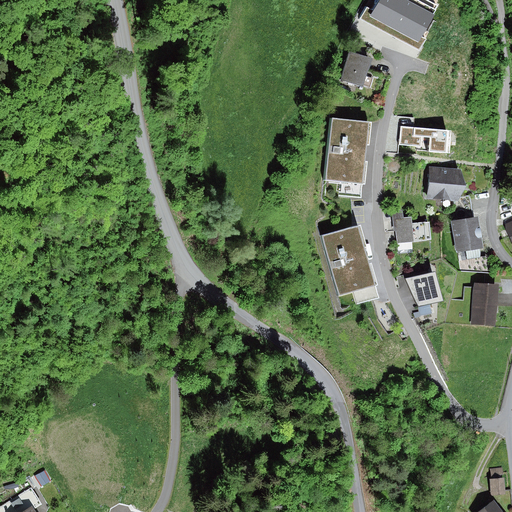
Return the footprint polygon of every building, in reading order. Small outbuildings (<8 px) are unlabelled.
[(434,5),(424,0),(374,0),(368,11),(362,8),(357,18),(417,50),(423,38),(418,35),(434,5)] [(350,53),(341,81),(364,88),(373,59),(350,53)] [(371,122),(329,117),(322,180),(363,185),(371,122)] [(443,131),(398,126),(396,145),(414,147),(414,151),(441,154),(443,131)] [(462,205),(463,173),(428,171),(426,203),(462,205)] [(429,216),(394,219),(396,247),(431,244),(429,216)] [(486,249),(477,216),(451,223),(460,256),(486,249)] [(357,224),(320,235),(337,294),(374,284),(357,224)] [(431,272),(405,277),(417,307),(438,301),(431,272)] [(473,279),(473,322),(497,322),(498,279),(473,279)] [(506,479),(490,479),(490,495),(507,495),(506,479)] [(117,485),(96,491),(101,506),(122,500),(117,485)] [(11,511),(39,511),(26,491),(18,495),(24,505),(11,511)] [(501,511),(493,501),(477,511),(501,511)]
